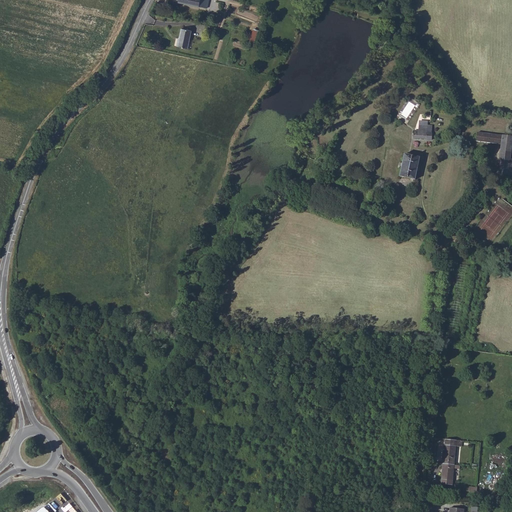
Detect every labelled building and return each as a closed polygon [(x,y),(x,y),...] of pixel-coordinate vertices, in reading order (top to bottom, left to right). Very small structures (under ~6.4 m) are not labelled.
[(177,40),(176,45),(187,47),(191,30),(181,28),(178,40),(177,40)] [(409,101),(400,115),(406,119),(415,105),(409,101)] [(414,133),(413,138),(425,139),(425,140),(431,140),(432,133),(427,132),(427,134),(418,133),(419,131),(415,131),(414,133)] [(511,136),(479,132),(478,141),(502,144),(499,169),(498,171),(498,174),(508,176),(511,159),(511,150),(511,136)] [(404,155),(400,177),(415,180),(420,158),(404,155)] [(443,459),(443,463),(454,464),(456,439),(454,438),(445,438),(444,448),(442,448),(441,459),(443,459)] [(454,464),(443,463),(441,483),(452,484),(454,467),(454,464)] [(472,503),(470,511),(477,511),(478,504),(472,503)]
